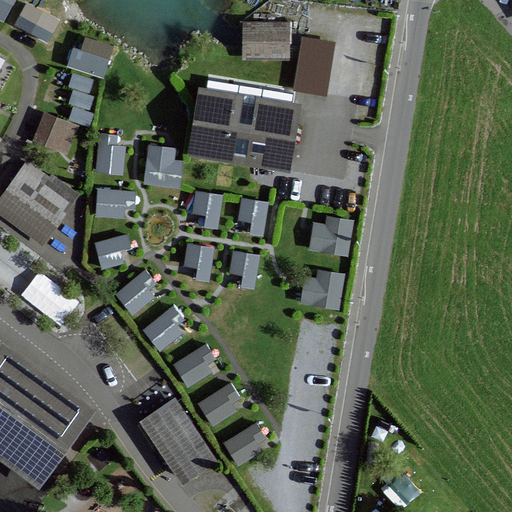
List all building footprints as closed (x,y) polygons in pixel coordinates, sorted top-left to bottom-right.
[(0,0),(0,14),(9,20),(19,0),(0,0)] [(30,0),(27,0),(15,28),(56,46),(69,17),(30,0)] [(285,27),(247,26),(247,54),(281,54),(284,47),(285,27)] [(81,49),(108,58),(112,45),(86,36),(81,49)] [(73,46),(67,65),(101,77),(108,58),(81,49),(73,46)] [(0,78),(11,54),(0,49),(0,78)] [(300,58),(295,89),(325,93),(330,63),(300,58)] [(205,96),(196,147),(227,152),(226,158),(252,162),(253,156),(283,161),(292,108),(260,103),(258,118),(234,114),(236,102),(205,96)] [(0,116),(8,102),(0,97),(0,116)] [(45,115),(36,137),(56,145),(59,137),(68,141),(74,127),(45,115)] [(99,144),(97,170),(122,172),(124,147),(99,144)] [(148,157),(145,182),(178,186),(182,161),(148,157)] [(51,180),(32,166),(1,207),(41,236),(74,192),(53,178),(51,180)] [(99,189),(98,214),(123,216),(125,191),(99,189)] [(197,191),(193,212),(218,216),(222,195),(197,191)] [(242,198),(239,219),(264,223),(267,202),(242,198)] [(327,217),(322,250),(347,254),(352,221),(327,217)] [(96,243),(102,267),(123,262),(117,237),(96,243)] [(188,244),(185,265),(210,269),(213,248),(188,244)] [(234,251),(230,272),(255,276),(259,255),(234,251)] [(45,269),(27,293),(67,323),(85,299),(45,269)] [(319,270),(313,303),(338,307),(343,274),(319,270)] [(117,293),(133,312),(153,296),(137,277),(117,293)] [(145,329),(161,348),(181,332),(165,313),(145,329)] [(175,363),(189,385),(210,371),(197,350),(175,363)] [(0,446),(37,474),(83,411),(2,353),(0,355),(0,446)] [(214,424),(235,410),(221,389),(200,402),(214,424)] [(147,419),(185,477),(212,459),(174,402),(147,419)] [(239,463),(260,450),(247,428),(226,442),(239,463)]
